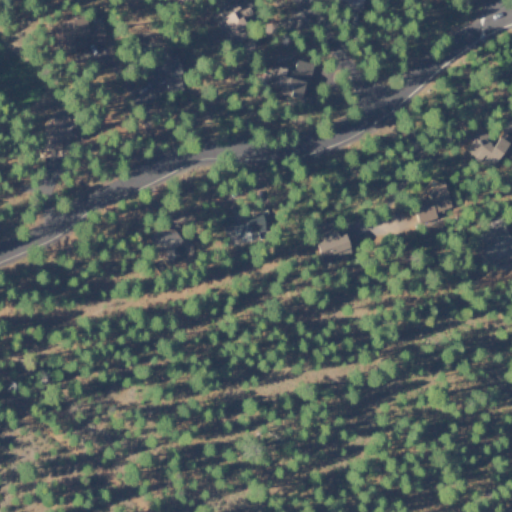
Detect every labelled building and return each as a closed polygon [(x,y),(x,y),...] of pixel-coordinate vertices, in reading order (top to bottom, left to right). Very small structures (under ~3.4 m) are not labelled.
[(222,33),(227,44),(247,35),(233,8),(219,15),(227,31),(222,33)] [(50,26),(54,51),(98,44),(93,17),(60,23),(60,24),(50,26)] [(267,84),(278,86),(277,94),(299,98),(307,61),(293,59),(291,69),(271,65),(267,84)] [(66,148),(65,119),(55,119),(55,121),(43,121),(44,137),(48,137),(49,149),(66,148)] [(505,146),(464,129),(455,150),(496,167),(505,146)] [(415,223),(451,212),(442,181),(422,187),(425,198),(409,203),(415,223)] [(224,218),(222,239),(248,242),(249,232),(252,232),(254,221),(224,218)] [(170,223),(146,234),(157,257),(168,252),(167,249),(180,243),(170,223)] [(476,233),(481,246),(477,248),(484,265),(511,253),(511,235),(507,237),(501,223),(476,233)] [(334,234),(331,226),(313,231),(320,255),(348,248),(343,231),(334,234)]
